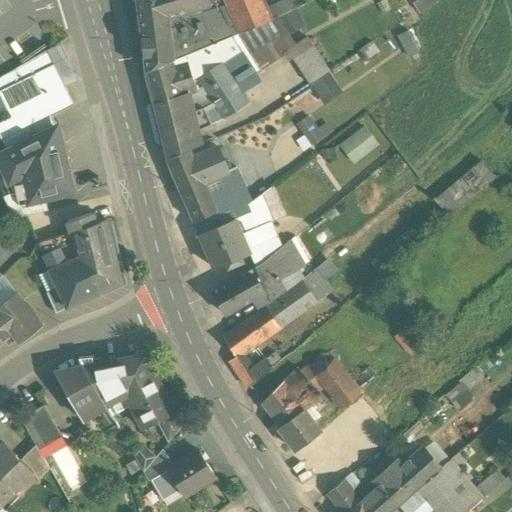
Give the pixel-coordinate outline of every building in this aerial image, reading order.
[(135,0),(141,39),(142,39),(171,36),(169,18),(166,0),(135,0)] [(166,0),(169,18),(211,5),(209,0),(166,0)] [(226,0),(211,5),(169,18),(171,36),(173,61),(231,38),(242,33),(226,0)] [(225,0),(226,0),(242,33),(272,20),(267,10),(261,0),(225,0)] [(289,0),(267,10),(272,20),(281,16),(295,11),(289,0)] [(281,16),(292,34),(305,28),(297,10),(295,11),(281,16)] [(242,33),(231,38),(240,52),(242,51),(257,74),(289,55),(292,61),(304,53),(292,34),(281,16),(272,20),(242,33)] [(408,29),(396,35),(408,58),(420,52),(408,29)] [(171,36),(142,39),(145,73),(173,61),(171,36)] [(231,38),(173,61),(175,69),(189,65),(193,80),(197,78),(222,62),(222,63),(240,52),(231,38)] [(328,71),(312,47),(304,53),(292,61),(308,84),(328,71)] [(242,51),(240,52),(222,63),(240,91),(259,78),(257,74),(242,51)] [(46,52),(15,70),(21,81),(53,66),(46,52)] [(173,61),(145,73),(154,103),(164,146),(198,131),(193,112),(188,94),(197,92),(193,80),(189,65),(175,69),(173,61)] [(222,62),(197,78),(204,86),(225,119),(248,105),(240,91),(222,63),(222,62)] [(21,81),(5,89),(6,90),(14,108),(8,111),(11,118),(0,123),(0,137),(2,141),(50,117),(73,105),(53,66),(21,81)] [(15,70),(0,79),(0,93),(6,90),(5,89),(21,81),(15,70)] [(328,71),(308,84),(323,107),(343,94),(328,71)] [(202,109),(193,112),(198,131),(209,126),(202,109)] [(2,141),(1,141),(8,151),(56,128),(50,117),(2,141)] [(296,142),(303,153),(332,133),(326,123),(317,129),(308,117),(296,126),(304,136),(296,142)] [(338,147),(353,165),(377,145),(363,127),(338,147)] [(8,151),(0,155),(0,174),(4,173),(14,193),(21,207),(46,200),(73,193),(58,132),(56,128),(8,151)] [(198,131),(164,146),(168,159),(190,150),(202,145),(198,131)] [(193,158),(171,167),(194,223),(217,212),(214,205),(205,183),(227,173),(216,149),(193,158)] [(190,150),(168,159),(171,167),(193,158),(190,150)] [(480,162),(434,201),(449,217),(494,178),(480,162)] [(227,173),(205,183),(214,205),(218,203),(217,201),(244,188),(236,169),(227,173)] [(218,203),(214,205),(217,212),(194,223),(199,235),(200,234),(235,219),(250,213),(247,207),(251,203),(244,188),(217,201),(218,203)] [(271,188),(251,203),(247,207),(250,213),(235,219),(243,238),(250,253),(257,251),(254,245),(276,236),(270,221),(283,215),(271,188)] [(21,207),(14,193),(3,198),(13,220),(48,211),(46,200),(21,207)] [(90,214),(67,221),(71,233),(94,225),(90,214)] [(235,219),(200,234),(215,269),(249,254),(250,253),(243,238),(235,219)] [(94,225),(71,233),(81,256),(99,293),(121,283),(106,221),(94,225)] [(370,263),(379,273),(416,240),(408,231),(370,263)] [(276,236),(254,245),(257,251),(262,263),(281,248),(276,236)] [(59,237),(38,244),(44,256),(56,250),(56,251),(64,248),(59,237)] [(284,245),(298,269),(309,263),(294,237),(284,245)] [(281,248),(262,263),(255,267),(241,276),(254,299),(259,296),(266,308),(286,295),(283,292),(277,281),(298,269),(284,245),(281,248)] [(56,250),(44,256),(50,270),(63,265),(56,251),(56,250)] [(250,253),(249,254),(255,267),(262,263),(257,251),(250,253)] [(50,270),(49,271),(57,289),(67,309),(99,293),(81,256),(63,265),(50,270)] [(313,270),(299,281),(301,283),(286,295),(300,314),(330,292),(313,270)] [(241,276),(211,293),(225,316),(254,299),(241,276)] [(57,289),(46,293),(56,314),(67,309),(57,289)] [(42,326),(17,294),(0,306),(0,320),(12,335),(19,345),(42,326)] [(266,308),(265,309),(280,329),(300,314),(286,295),(266,308)] [(265,309),(223,338),(236,360),(245,354),(280,329),(265,309)] [(0,344),(12,335),(0,320),(0,344)] [(427,344),(410,324),(395,337),(411,357),(427,344)] [(254,367),(245,354),(236,360),(231,364),(240,377),(254,367)] [(276,354),(266,361),(271,367),(280,359),(276,354)] [(310,370),(342,408),(361,392),(353,382),(329,354),(310,370)] [(144,356),(94,365),(92,357),(78,360),(81,365),(103,403),(126,390),(131,400),(127,402),(143,430),(175,413),(155,374),(154,374),(144,356)] [(254,367),(240,377),(248,389),(273,369),(271,367),(266,361),(264,359),(254,367)] [(103,403),(81,365),(57,378),(81,421),(105,407),(103,403)] [(382,381),(370,367),(353,382),(361,392),(364,396),(382,381)] [(301,371),(261,404),(281,427),(302,409),(321,394),(301,371)] [(460,410),(476,395),(463,380),(446,394),(460,410)] [(59,433),(43,405),(20,418),(36,446),(59,433)] [(281,427),(277,431),(295,453),(317,435),(321,432),(313,423),(302,409),(281,427)] [(3,442),(0,445),(0,503),(33,472),(20,459),(3,442)] [(34,446),(20,459),(33,472),(38,478),(48,468),(34,446)] [(424,448),(403,466),(398,460),(369,485),(391,511),(419,488),(436,474),(442,469),(424,448)] [(199,452),(168,471),(180,491),(183,496),(215,478),(199,452)] [(442,469),(436,474),(419,488),(438,511),(466,511),(468,511),(482,499),(475,491),(450,462),(442,469)] [(168,471),(162,474),(174,495),(180,491),(168,471)] [(475,491),(482,499),(487,506),(510,486),(498,472),(475,491)] [(162,474),(150,481),(162,502),(174,495),(162,474)] [(342,482),(329,493),(338,506),(352,495),(342,482)] [(354,497),(352,495),(338,506),(342,511),(390,511),(391,511),(369,485),(354,497)]
